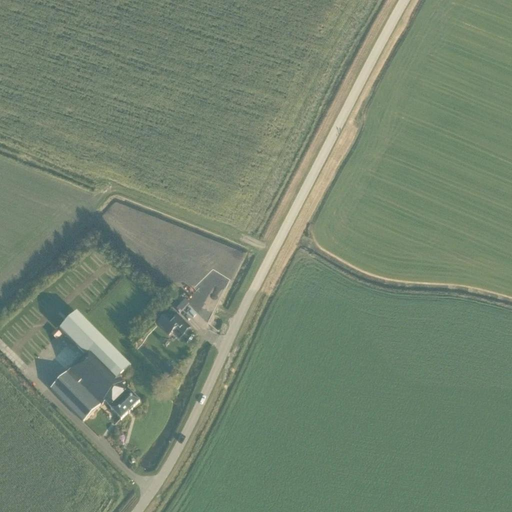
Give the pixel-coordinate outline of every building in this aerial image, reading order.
[(173,308),(180,315),(189,306),(182,299),(173,308)] [(183,337),(190,330),(173,313),(168,319),(166,317),(158,326),(169,337),(176,330),(183,337)] [(130,369),(77,315),(60,332),(85,357),(68,375),(51,391),(83,424),(100,408),(99,407),(78,386),(79,385),(102,407),(105,404),(111,411),(111,412),(121,422),(128,415),(129,416),(133,412),(132,411),(139,404),(129,394),(128,394),(122,388),(125,385),(120,380),(130,369)] [(55,340),(60,335),(56,331),(51,336),(55,340)] [(166,375),(170,382),(178,378),(173,371),(166,375)]
